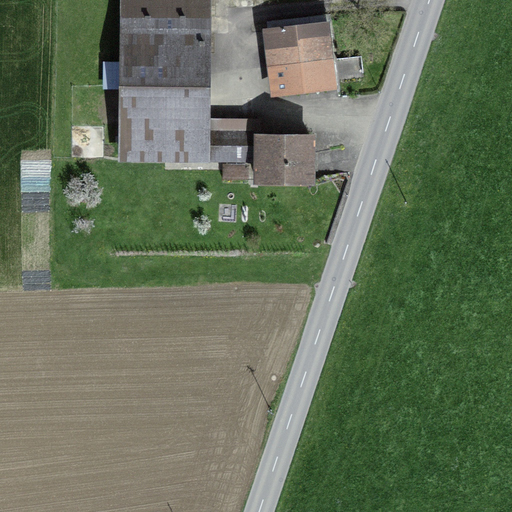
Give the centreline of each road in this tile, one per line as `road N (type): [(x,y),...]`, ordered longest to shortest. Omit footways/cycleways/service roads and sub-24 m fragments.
road 1 (secondary): [(258,511),(428,0)]
road 2 (unknown): [(243,97),(390,116)]
